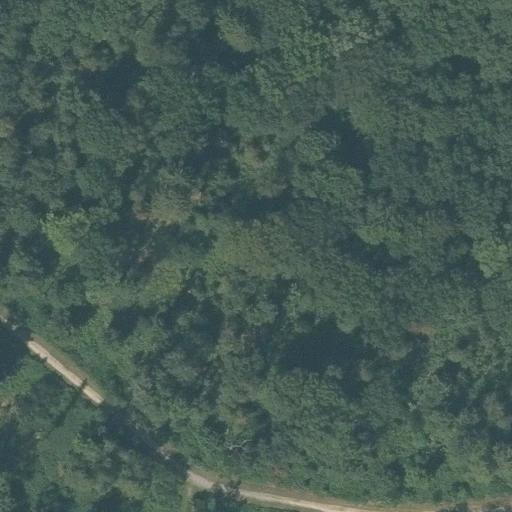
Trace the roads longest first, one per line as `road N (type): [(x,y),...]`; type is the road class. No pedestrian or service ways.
road 1 (track): [(0,320),(188,477)]
road 2 (track): [(188,477),(340,511)]
